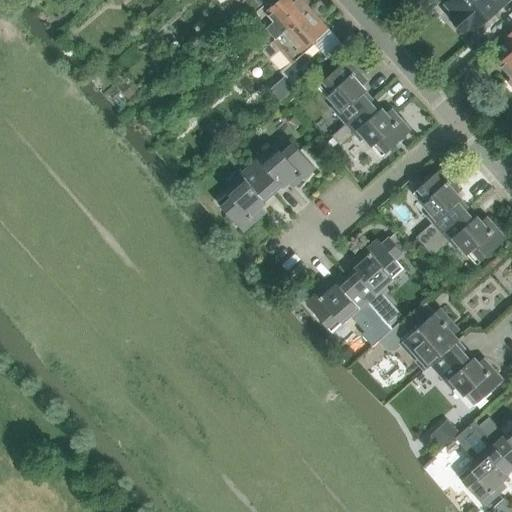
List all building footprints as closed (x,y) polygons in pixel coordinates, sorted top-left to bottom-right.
[(216,0),(226,11),(237,0),(216,0)] [(240,23),(266,0),(244,0),(231,12),(240,23)] [(263,51),(309,10),(299,0),(282,0),(281,1),(279,0),(269,0),(255,13),(266,24),(272,19),(275,22),(268,28),(273,34),(259,46),(263,51)] [(472,31),(503,4),(499,0),(452,0),(448,4),(456,13),(451,17),(465,33),(470,30),(472,31)] [(297,89),(318,70),(305,55),(317,44),(315,41),(327,30),(309,10),(263,51),(270,59),(280,50),(291,62),(281,71),(297,89)] [(511,51),(498,64),(511,78),(507,81),(511,86),(511,51)] [(354,78),(359,73),(347,59),(318,85),(341,112),(337,116),(345,125),(372,101),(365,93),(367,92),(354,78)] [(230,69),(236,75),(241,71),(236,64),(230,69)] [(123,94),(129,102),(139,93),(133,85),(123,94)] [(113,98),(120,107),(126,101),(119,93),(113,98)] [(137,95),(129,102),(136,110),(144,103),(137,95)] [(382,108),(380,110),(372,101),(345,125),(332,137),(333,138),(337,144),(339,146),(357,130),(382,157),(411,132),(398,118),(394,122),(382,108)] [(300,180),(314,168),(288,138),(262,162),(258,157),(248,166),(273,194),(281,187),(282,188),(296,175),(300,180)] [(333,138),(325,145),(330,150),(337,144),(333,138)] [(264,201),(273,194),(248,166),(238,174),(243,178),(215,202),(241,232),(255,219),(251,214),(265,203),(264,201)] [(448,185),(453,181),(441,168),(412,194),(436,221),(414,239),(423,249),(467,210),(458,200),(461,198),(448,185)] [(476,216),(474,218),(467,210),(423,249),(430,258),(452,239),(476,266),(505,240),(493,226),(489,230),(476,216)] [(390,238),(381,246),(394,260),(394,261),(403,253),(390,238)] [(354,272),(346,279),(377,315),(379,317),(386,325),(395,317),(399,314),(383,296),(378,290),(384,285),(402,269),(394,261),(394,260),(381,246),(377,241),(363,253),(367,258),(353,270),(354,272)] [(318,293),(304,305),(329,333),(348,316),(352,321),(359,315),(370,325),(375,321),(379,317),(377,315),(346,279),(337,287),(336,286),(323,297),(318,293)] [(433,314),(425,305),(424,304),(379,343),(385,350),(391,351),(396,350),(401,346),(409,355),(413,351),(426,366),(456,340),(445,327),(450,323),(438,309),(433,314)] [(379,317),(375,321),(375,330),(381,337),(390,329),(386,325),(379,317)] [(455,342),(456,340),(426,366),(428,368),(430,366),(444,383),(449,379),(473,406),(501,381),(489,367),(484,372),(472,358),(470,359),(455,342)] [(489,418),(478,428),(489,440),(511,466),(511,427),(502,437),(498,432),(500,430),(489,418)] [(448,421),(431,437),(442,448),(459,432),(448,421)] [(473,422),(455,438),(477,462),(460,477),(484,504),(495,494),(491,489),(505,477),(504,476),(511,468),(511,466),(489,440),(478,428),(473,422)]
